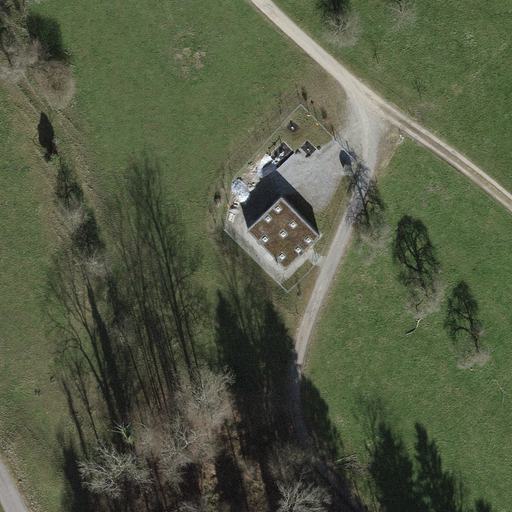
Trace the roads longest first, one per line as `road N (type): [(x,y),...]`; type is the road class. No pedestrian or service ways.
road 1 (track): [(378,114),(290,356),(295,426),(312,470),(354,511)]
road 2 (track): [(260,0),(378,114)]
road 3 (track): [(511,206),(459,161),(378,114)]
